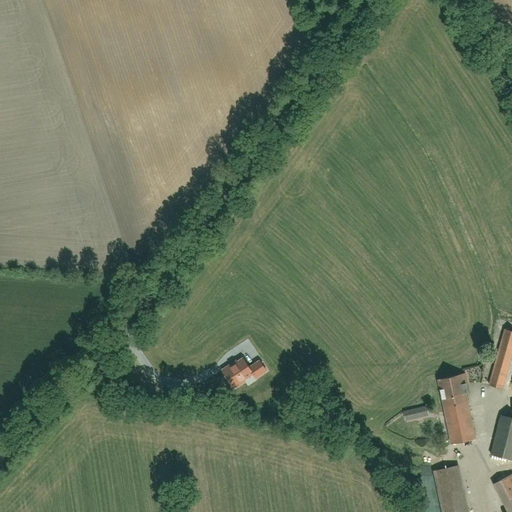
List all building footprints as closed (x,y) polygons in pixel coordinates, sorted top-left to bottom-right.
[(511,354),(511,331),(502,329),(487,384),(503,388),(511,354)] [(243,379),(253,373),(244,359),(238,363),(237,361),(222,370),(234,388),(245,381),(243,379)] [(464,373),(435,379),(448,443),(473,438),(463,392),(468,390),(464,373)] [(424,406),(403,410),(404,419),(426,415),(424,406)] [(511,418),(499,415),(489,455),(511,460),(511,418)] [(466,511),(457,465),(432,470),(440,511),(466,511)] [(511,511),(511,475),(511,473),(490,484),(504,511),(511,511)]
